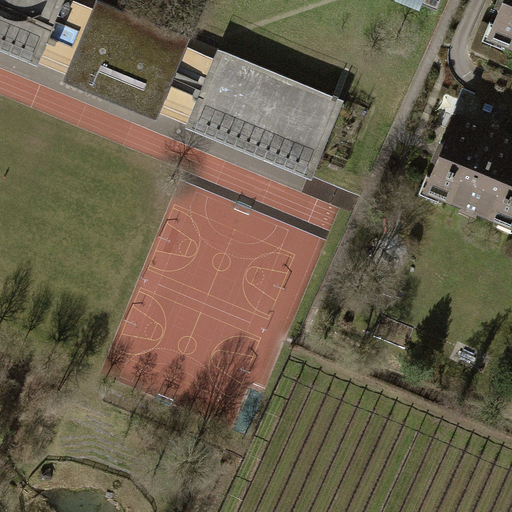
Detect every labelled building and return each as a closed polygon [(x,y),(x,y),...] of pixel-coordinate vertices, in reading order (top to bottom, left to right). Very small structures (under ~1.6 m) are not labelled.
[(0,0),(0,47),(37,63),(41,53),(49,36),(100,57),(114,23),(62,2),(63,0),(0,0)] [(191,36),(129,10),(120,7),(116,5),(103,0),(63,0),(62,2),(114,23),(100,57),(49,36),(41,53),(69,64),(63,80),(157,119),(164,104),(191,115),(214,57),(187,46),(191,36)] [(133,0),(123,0),(120,7),(129,10),(133,0)] [(511,0),(497,0),(495,5),(501,7),(491,32),(500,36),(499,40),(511,45),(511,0)] [(191,115),(187,124),(312,176),(344,99),(218,47),(214,57),(191,115)] [(511,137),(456,114),(444,142),(439,140),(435,149),(431,157),(437,160),(427,185),(436,189),(435,192),(463,204),(464,200),(476,205),(475,207),(503,219),(505,215),(511,217),(511,137)]
